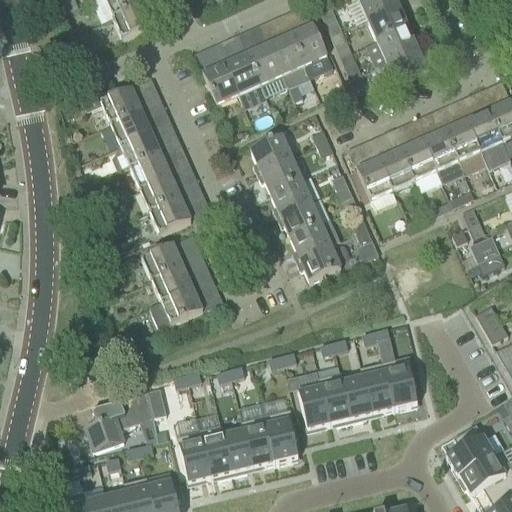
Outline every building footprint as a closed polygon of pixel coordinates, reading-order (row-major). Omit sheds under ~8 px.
[(138,0),(107,0),(102,3),(112,25),(143,11),(138,0)] [(162,0),(145,0),(144,1),(147,9),(163,2),(162,0)] [(366,26),(401,10),(397,1),(393,3),(391,0),(363,0),(356,4),(366,26)] [(166,10),(163,2),(147,9),(151,17),(166,10)] [(401,10),(366,26),(376,48),(407,34),(401,21),(405,20),(401,10)] [(153,33),(143,11),(112,25),(122,47),(153,33)] [(511,17),(509,11),(487,22),(492,32),(511,22),(511,17)] [(289,19),(281,22),(288,37),(295,34),(289,19)] [(288,37),(281,22),(273,26),(280,41),(288,37)] [(329,42),(341,37),(336,26),(324,31),(329,42)] [(312,32),(290,42),(303,73),(326,63),(312,32)] [(407,34),(376,48),(385,70),(420,54),(416,45),(413,47),(407,34)] [(87,37),(76,42),(80,52),(87,49),(89,42),(87,37)] [(346,48),(341,37),(329,42),(334,53),(346,48)] [(252,53),(245,38),(237,42),(244,57),(252,53)] [(237,42),(229,45),(236,60),(244,57),(237,42)] [(290,42),(268,52),(282,83),(286,94),(292,105),(300,101),(295,92),(309,86),(303,73),(290,42)] [(282,83),(268,52),(246,61),(260,93),(265,104),(286,94),(282,83)] [(420,54),(385,70),(395,92),(427,78),(421,65),(425,64),(420,54)] [(208,73),(201,58),(192,61),(199,77),(208,73)] [(246,61),(224,71),(237,103),(260,93),(246,61)] [(349,86),(360,81),(355,70),(344,75),(349,86)] [(237,103),(224,71),(201,81),(215,113),(237,103)] [(365,92),(360,81),(349,86),(354,97),(365,92)] [(109,132),(140,118),(130,95),(110,104),(107,98),(79,104),(84,116),(90,114),(91,117),(101,113),(109,132)] [(486,95),(478,98),(485,114),(493,110),(486,95)] [(478,98),(470,102),(477,117),(485,114),(478,98)] [(157,101),(141,108),(145,116),(160,109),(157,101)] [(511,144),(511,113),(509,108),(487,118),(501,149),(511,144)] [(164,117),(160,109),(145,116),(148,124),(164,117)] [(449,130),(442,114),(434,118),(441,133),(449,130)] [(150,140),(140,118),(109,132),(119,154),(150,140)] [(434,118),(426,121),(433,137),(441,133),(434,118)] [(487,118),(465,128),(479,159),(485,173),(487,177),(509,167),(501,149),(487,118)] [(479,159),(465,128),(443,138),(457,169),(479,159)] [(405,149),(398,134),(390,137),(397,153),(405,149)] [(316,154),(327,149),(322,137),(311,142),(316,154)] [(397,153),(390,137),(383,141),(389,156),(397,153)] [(457,169),(443,138),(421,147),(435,179),(457,169)] [(150,140),(119,154),(129,176),(160,162),(150,140)] [(255,180),(290,165),(280,142),(249,156),(255,169),(251,171),(255,180)] [(176,145),(161,152),(164,160),(180,153),(176,145)] [(435,179),(421,147),(399,157),(413,188),(435,179)] [(327,149),(316,154),(321,165),(332,160),(327,149)] [(183,161),(180,153),(164,160),(168,168),(183,161)] [(361,169),(354,153),(346,157),(353,172),(361,169)] [(399,157),(377,167),(391,198),(413,188),(399,157)] [(170,184),(160,162),(129,176),(139,198),(170,184)] [(290,165),(255,180),(260,190),(263,188),(269,201),(300,187),(290,165)] [(391,198),(377,167),(355,177),(369,208),(391,198)] [(335,197),(347,192),(342,181),(330,186),(335,197)] [(91,182),(82,184),(85,194),(87,193),(93,191),(91,182)] [(170,184),(139,198),(148,219),(180,205),(170,184)] [(310,209),(300,187),(269,201),(275,213),(271,215),(275,224),(310,209)] [(93,191),(87,193),(91,206),(99,203),(102,197),(100,189),(93,191)] [(196,189),(180,196),(184,203),(199,197),(196,189)] [(347,192),(335,197),(340,209),(352,203),(347,192)] [(199,197),(184,203),(188,211),(203,204),(199,197)] [(190,228),(180,205),(148,219),(158,242),(190,228)] [(320,231),(310,209),(275,224),(279,234),(283,232),(289,245),(320,231)] [(483,241),(478,230),(472,215),(460,220),(472,246),(483,241)] [(354,240),(366,235),(361,224),(349,229),(354,240)] [(320,231),(289,245),(294,257),(290,259),(295,268),(330,252),(329,252),(338,248),(329,227),(320,231)] [(371,246),(366,235),(354,240),(359,251),(371,246)] [(466,248),(461,237),(451,242),(455,253),(466,248)] [(490,243),(468,253),(476,270),(479,269),(497,261),(498,260),(490,243)] [(360,253),(356,255),(362,270),(377,263),(371,248),(360,253)] [(150,288),(182,274),(172,251),(140,265),(150,288)] [(330,252),(295,268),(299,277),(302,276),(308,289),(340,275),(330,252)] [(202,265),(198,257),(183,264),(186,272),(202,265)] [(479,269),(476,270),(481,282),(503,272),(498,260),(497,261),(479,269)] [(202,265),(186,272),(190,280),(205,273),(202,265)] [(182,274),(150,288),(160,310),(192,296),(182,274)] [(192,296),(160,310),(148,315),(158,337),(202,318),(192,296)] [(218,301),(202,308),(206,316),(221,309),(218,301)] [(483,336),(499,329),(490,314),(475,322),(483,336)] [(506,342),(499,329),(483,336),(491,351),(506,342)] [(386,335),(373,339),(376,348),(388,345),(386,335)] [(373,339),(361,342),(363,352),(376,348),(373,339)] [(344,347),(331,350),(334,360),(347,356),(344,347)] [(511,397),(511,348),(494,354),(511,397)] [(331,350),(319,353),(321,363),(334,360),(331,350)] [(292,360),(280,364),(282,373),(295,370),(292,360)] [(408,363),(381,370),(392,417),(391,417),(392,418),(416,412),(411,393),(415,392),(408,363)] [(280,364),(267,367),(270,376),(282,373),(280,364)] [(381,370),(359,375),(361,385),(362,385),(371,422),(391,417),(392,417),(381,370)] [(241,374),(228,377),(231,387),(243,384),(241,374)] [(228,377),(215,381),(218,390),(231,387),(228,377)] [(198,379),(185,382),(187,392),(200,389),(198,379)] [(340,380),(317,386),(318,390),(319,390),(329,432),(335,431),(335,433),(350,429),(341,390),(342,389),(340,380)] [(185,382),(172,386),(175,395),(187,392),(185,382)] [(342,389),(341,390),(350,429),(365,425),(365,423),(371,422),(362,385),(361,385),(342,389)] [(318,390),(296,396),(306,438),(329,432),(319,390),(318,390)] [(159,396),(146,399),(153,425),(165,422),(159,396)] [(91,419),(96,432),(85,436),(93,458),(122,449),(118,437),(153,425),(146,399),(114,410),(114,412),(91,419)] [(509,422),(502,426),(511,442),(511,405),(502,411),(509,422)] [(289,417),(261,424),(273,470),(272,470),(272,472),(297,466),(292,446),(296,445),(289,417)] [(261,424),(239,429),(242,438),(243,438),(252,475),(272,470),(273,470),(261,424)] [(447,464),(445,465),(456,485),(493,464),(493,463),(475,432),(452,445),(459,457),(447,464)] [(220,434),(198,439),(210,486),(216,484),(216,486),(231,483),(222,443),(223,443),(220,434)] [(223,443),(222,443),(231,483),(246,479),(246,477),(252,475),(243,438),(242,438),(223,443)] [(198,439),(175,445),(187,491),(210,486),(198,439)] [(150,451),(137,454),(139,464),(152,461),(150,452),(150,451)] [(135,455),(124,458),(127,467),(139,464),(137,454),(135,455)] [(493,464),(456,485),(463,496),(465,495),(470,503),(482,496),(488,507),(511,492),(511,476),(501,458),(493,463),(493,464)] [(117,465),(104,468),(107,478),(119,475),(117,465)] [(88,472),(75,475),(78,485),(90,482),(88,472)] [(75,475),(62,479),(65,488),(78,485),(75,475)] [(145,485),(122,490),(124,500),(125,500),(128,511),(150,511),(146,495),(147,494),(145,485)] [(147,494),(146,495),(150,511),(175,511),(175,508),(178,507),(174,488),(147,494)] [(490,511),(511,511),(511,492),(488,507),(490,511)] [(59,509),(52,510),(52,511),(84,511),(83,510),(84,509),(82,500),(58,506),(59,509)] [(124,500),(104,505),(106,511),(128,511),(125,500),(124,500)]
